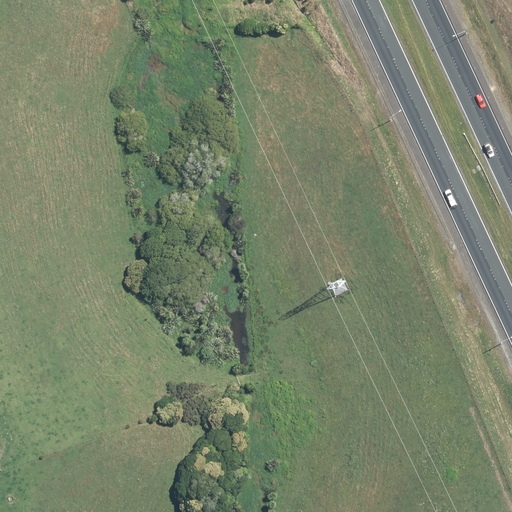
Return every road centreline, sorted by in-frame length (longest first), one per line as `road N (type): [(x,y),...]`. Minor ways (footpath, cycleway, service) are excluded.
road 1 (motorway): [(511,313),(365,0)]
road 2 (motorway): [(425,0),(511,184)]
